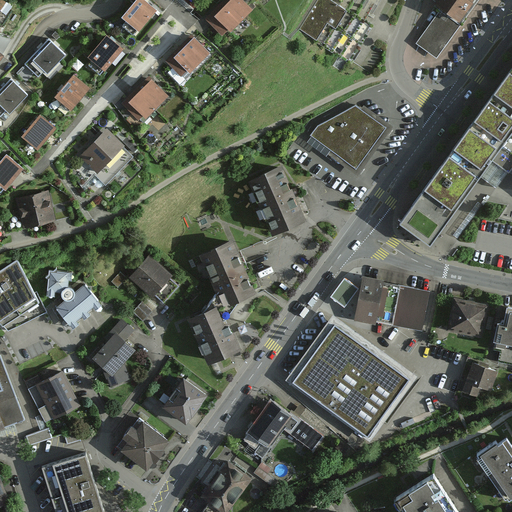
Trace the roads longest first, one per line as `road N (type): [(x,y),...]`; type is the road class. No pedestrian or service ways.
road 1 (tertiary): [(361,228),(162,502)]
road 2 (residential): [(165,0),(176,9),(48,157)]
road 3 (residential): [(511,287),(439,271),(361,228)]
road 4 (tertiary): [(443,113),(361,228)]
road 5 (residential): [(443,113),(399,75),(399,37),(415,0)]
